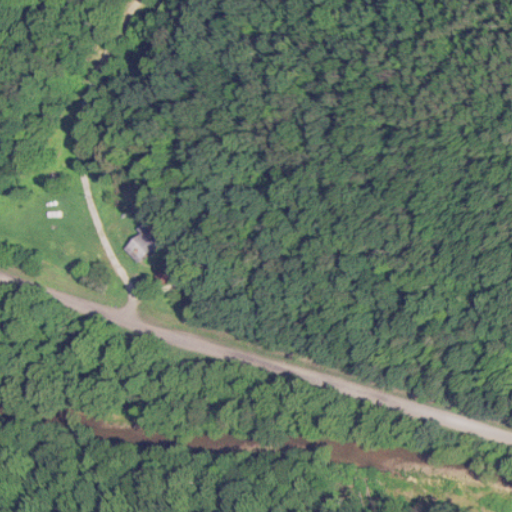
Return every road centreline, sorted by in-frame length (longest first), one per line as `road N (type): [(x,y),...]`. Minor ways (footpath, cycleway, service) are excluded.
road 1 (residential): [(0,310),(129,341),(188,368),(511,441)]
road 2 (residential): [(129,341),(127,294),(79,166),(89,72),(131,0)]
